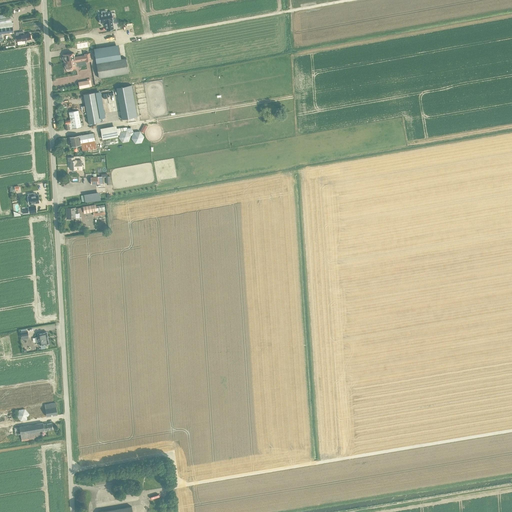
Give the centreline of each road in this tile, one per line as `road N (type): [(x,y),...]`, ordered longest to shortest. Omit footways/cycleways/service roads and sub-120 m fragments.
road 1 (unclassified): [(71,511),(44,0)]
road 2 (track): [(511,430),(177,486),(171,453),(68,470)]
road 3 (track): [(47,42),(87,34),(99,46),(352,0)]
